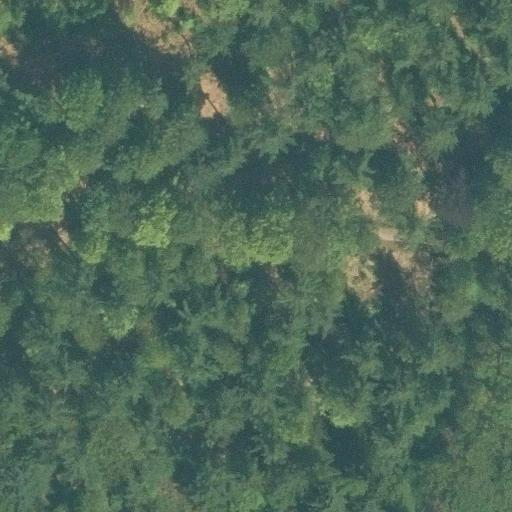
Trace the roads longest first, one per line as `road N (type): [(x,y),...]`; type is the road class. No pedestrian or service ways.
road 1 (track): [(511,249),(0,188)]
road 2 (track): [(463,511),(511,336)]
